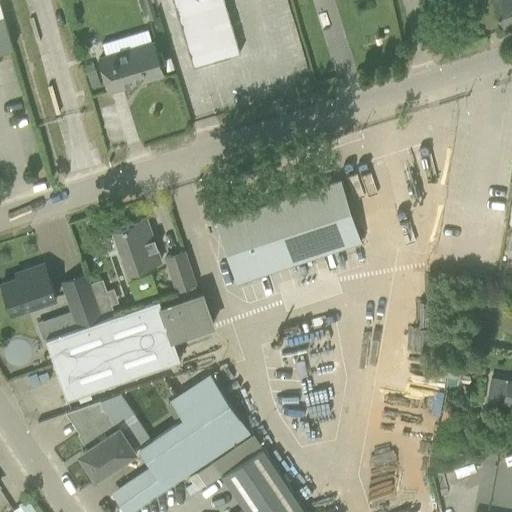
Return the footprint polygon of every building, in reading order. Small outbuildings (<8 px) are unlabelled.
[(172,0),(193,66),(240,52),(224,0),(172,0)] [(511,0),(491,0),(504,30),(511,26),(511,0)] [(0,49),(12,46),(0,4),(0,49)] [(105,56),(98,59),(108,91),(163,74),(157,55),(153,42),(151,42),(147,30),(102,44),(105,56)] [(86,71),(91,87),(100,85),(95,69),(86,71)] [(216,220),(236,281),(360,240),(340,179),(216,220)] [(113,229),(127,272),(160,261),(146,218),(113,229)] [(165,256),(177,292),(193,286),(192,284),(194,283),(183,250),(165,256)] [(1,282),(11,312),(56,297),(44,262),(22,270),(24,274),(1,282)] [(78,327),(101,319),(90,286),(85,273),(62,282),(78,327)] [(101,319),(113,314),(110,305),(117,303),(113,291),(106,294),(102,282),(90,286),(101,319)] [(193,286),(177,292),(113,314),(101,319),(78,327),(45,338),(55,365),(66,398),(178,358),(171,337),(211,323),(201,292),(195,294),(193,286)] [(131,479),(130,479),(137,489),(118,503),(123,511),(127,511),(145,500),(157,491),(164,487),(208,457),(248,430),(224,395),(210,374),(171,400),(183,418),(138,448),(139,449),(150,466),(142,471),(131,479)] [(511,381),(490,378),(486,401),(511,404),(511,381)] [(109,412),(77,433),(87,447),(82,450),(86,456),(82,458),(95,478),(135,451),(139,449),(138,448),(151,439),(120,392),(100,398),(109,412)] [(443,411),(436,444),(459,449),(466,415),(443,411)] [(306,511),(262,446),(221,474),(243,507),(236,511),(306,511)]
